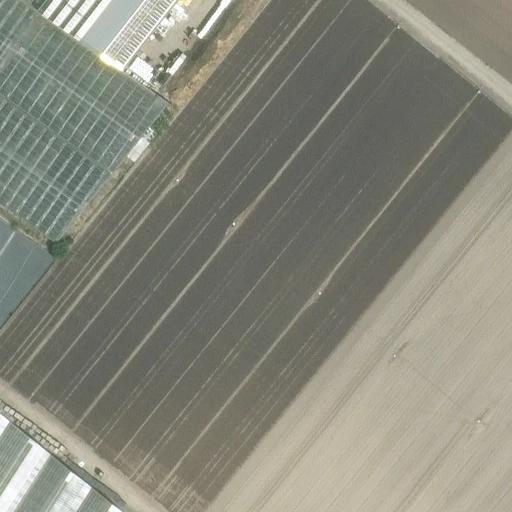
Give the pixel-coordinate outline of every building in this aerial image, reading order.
[(40,10),(27,0),(0,0),(0,205),(57,245),(169,105),(123,72),(38,12),(40,10)] [(27,0),(40,10),(47,0),(27,0)] [(47,0),(40,10),(38,12),(123,72),(151,37),(110,4),(113,0),(47,0)] [(113,0),(110,4),(151,37),(179,0),(113,0)] [(121,511),(0,413),(0,511),(121,511)]
